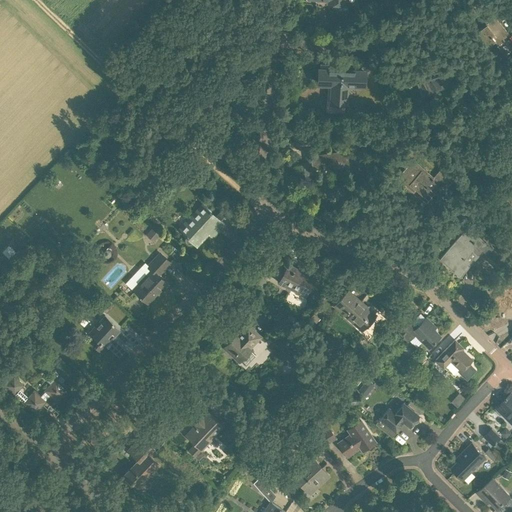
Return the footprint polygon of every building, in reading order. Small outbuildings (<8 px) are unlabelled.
[(495,16),(486,23),(486,24),(475,33),(487,48),(495,41),(497,45),(504,39),(503,37),(509,33),(495,16)] [(511,49),(511,46),(505,39),(497,46),(505,56),(511,49)] [(346,85),(364,87),(365,72),(338,70),(338,72),(334,72),(334,65),(320,64),(320,69),(319,84),(332,84),(330,113),(344,114),(346,85)] [(448,73),(432,78),(427,65),(416,68),(421,82),(418,83),(422,93),(428,91),(429,94),(431,93),(431,90),(452,84),(448,73)] [(510,117),(511,113),(511,101),(506,97),(498,110),(510,117)] [(347,147),(337,148),(337,152),(310,154),(310,155),(314,155),(315,161),(311,162),(312,169),(316,169),(316,168),(323,167),(323,168),(325,168),(325,167),(331,166),(332,167),(332,164),(339,163),(340,173),(349,171),(347,147)] [(376,160),(366,161),(367,168),(372,168),(372,169),(377,169),(376,160)] [(411,161),(398,178),(404,183),(406,182),(424,196),(430,189),(436,194),(451,176),(441,168),(432,179),(411,161)] [(55,176),(49,182),(55,188),(61,182),(55,176)] [(229,219),(224,214),(225,214),(222,211),(216,217),(209,211),(210,210),(202,203),(179,229),(187,237),(185,239),(185,242),(188,244),(191,244),(194,241),(205,230),(210,235),(213,237),(229,219)] [(492,247),(468,226),(440,258),(459,274),(481,248),(487,253),(492,247)] [(161,234),(154,227),(146,235),(154,242),(161,234)] [(160,253),(148,266),(151,269),(146,275),(148,277),(135,290),(141,296),(140,296),(141,297),(142,297),(148,302),(157,292),(156,291),(160,288),(162,290),(168,284),(159,275),(170,262),(160,253)] [(315,278),(288,264),(279,282),(305,295),(315,278)] [(489,312),(507,332),(511,326),(511,290),(509,287),(497,299),(500,302),(489,312)] [(363,307),(347,293),(335,306),(358,326),(355,328),(368,340),(387,319),(378,311),(375,314),(365,304),(363,307)] [(120,330),(113,324),(114,323),(105,315),(100,320),(102,321),(91,333),(100,342),(95,347),(102,354),(111,345),(107,342),(111,338),(110,338),(113,335),(115,336),(120,330)] [(431,325),(432,323),(426,317),(417,327),(411,321),(400,333),(408,341),(415,334),(422,341),(419,344),(425,350),(428,347),(440,335),(431,325)] [(260,335),(248,324),(237,336),(235,335),(224,347),(239,361),(250,349),(249,347),(260,335)] [(402,337),(399,334),(391,342),(394,345),(402,337)] [(462,351),(463,350),(461,349),(463,347),(455,340),(436,359),(443,366),(450,360),(461,371),(472,359),(466,353),(465,354),(462,351)] [(59,372),(55,368),(45,379),(50,384),(45,390),(45,391),(41,396),(34,390),(32,392),(14,375),(0,390),(0,396),(5,401),(13,393),(35,414),(47,401),(50,404),(54,400),(57,402),(68,390),(62,384),(66,379),(59,372)] [(367,379),(358,391),(366,396),(375,385),(367,379)] [(496,408),(511,422),(511,392),(496,408)] [(359,396),(350,397),(351,405),(360,404),(359,396)] [(419,418),(419,417),(418,416),(419,415),(403,403),(395,413),(389,408),(380,419),(396,431),(404,422),(410,427),(414,422),(416,423),(418,422),(419,420),(419,418)] [(224,424),(209,411),(204,417),(202,415),(193,424),(195,425),(194,426),(196,428),(188,437),(195,444),(189,451),(195,456),(201,449),(202,450),(212,440),(210,438),(224,424)] [(361,419),(348,428),(351,433),(338,443),(347,456),(360,447),(362,450),(376,441),(361,419)] [(326,445),(336,438),(329,428),(319,435),(325,444),(326,445)] [(504,441),(501,438),(492,428),(491,429),(485,436),(484,436),(493,445),(494,445),(496,448),(504,441)] [(159,465),(148,455),(154,449),(141,436),(128,450),(139,460),(134,465),(134,464),(124,475),(142,493),(149,486),(150,486),(151,485),(150,483),(148,485),(144,481),(159,465)] [(472,442),(461,454),(463,456),(452,467),(464,479),(486,456),(472,442)] [(499,457),(494,453),(489,448),(485,452),(495,461),(499,457)] [(316,461),(308,467),(304,462),(292,473),(306,488),(312,483),(316,487),(329,475),(316,461)] [(511,473),(506,471),(503,478),(509,481),(511,473)] [(270,488),(278,481),(270,472),(261,479),(266,485),(260,490),(268,499),(274,493),(270,488)] [(497,508),(510,496),(493,478),(478,492),(487,503),(490,500),(497,508)] [(286,511),(270,501),(263,511),(286,511)]
